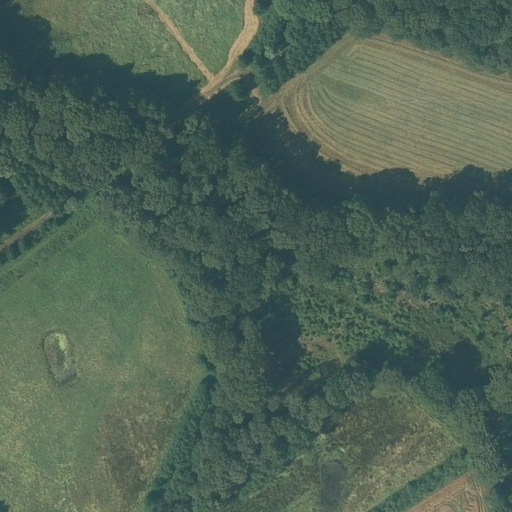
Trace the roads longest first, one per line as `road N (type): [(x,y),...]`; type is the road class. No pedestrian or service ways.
road 1 (track): [(115,167),(314,287),(342,333),(354,376)]
road 2 (track): [(115,167),(221,87),(229,72),(271,61),(319,13)]
road 3 (track): [(0,250),(115,167)]
